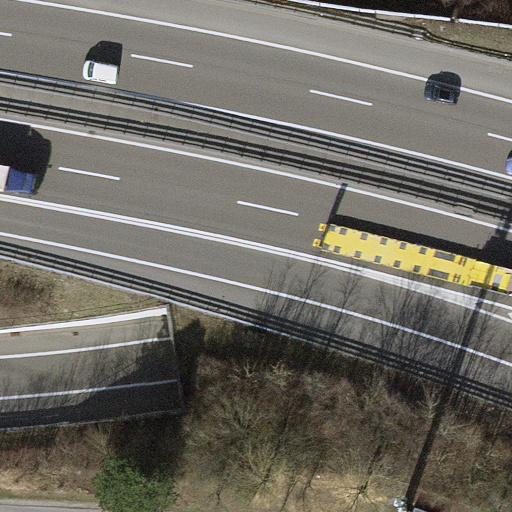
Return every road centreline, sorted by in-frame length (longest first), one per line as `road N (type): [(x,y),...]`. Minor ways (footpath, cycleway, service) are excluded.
road 1 (motorway): [(0,216),(359,293),(511,344)]
road 2 (motorway): [(0,158),(287,212),(511,271)]
road 3 (motorway): [(0,378),(178,359),(388,313),(511,274)]
road 4 (motorway): [(511,140),(315,91),(0,33)]
